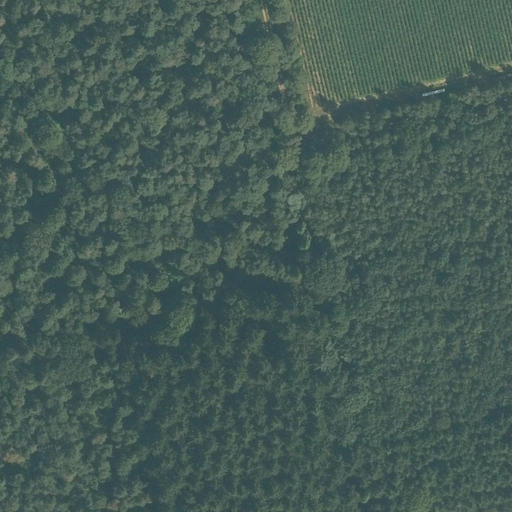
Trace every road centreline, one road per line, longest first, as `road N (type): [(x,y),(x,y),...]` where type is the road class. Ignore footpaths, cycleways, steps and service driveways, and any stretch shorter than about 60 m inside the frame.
road 1 (track): [(161,511),(53,60)]
road 2 (track): [(0,374),(327,278)]
road 3 (track): [(327,278),(383,511)]
road 4 (track): [(290,123),(310,141),(511,96)]
road 5 (track): [(53,60),(106,36),(243,0)]
road 6 (track): [(327,278),(511,224)]
road 7 (track): [(327,278),(290,123)]
road 8 (track): [(260,0),(290,123)]
